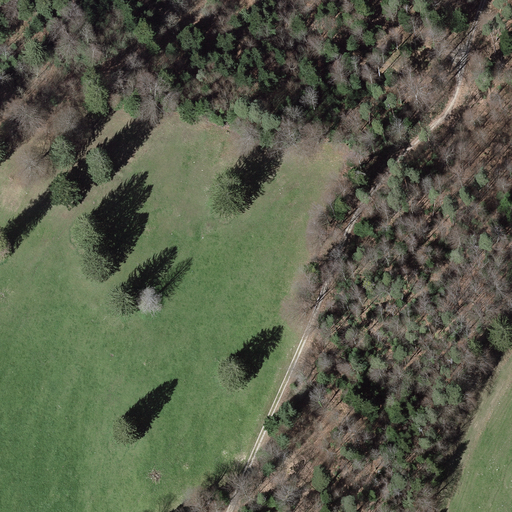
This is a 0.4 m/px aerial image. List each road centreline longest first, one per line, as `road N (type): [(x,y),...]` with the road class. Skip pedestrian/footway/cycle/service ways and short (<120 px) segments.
road 1 (track): [(229,511),(355,214),(451,103),(483,0)]
road 2 (track): [(511,364),(441,511)]
